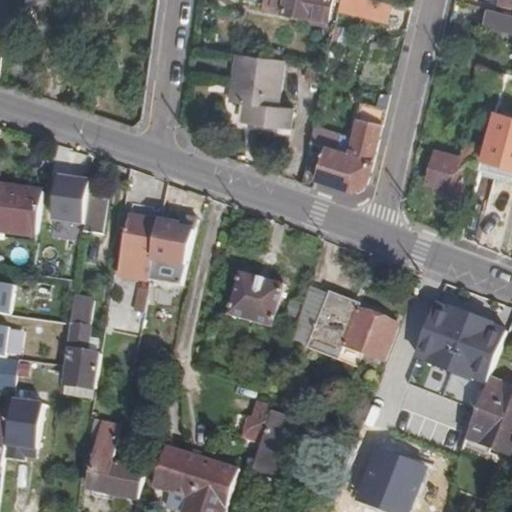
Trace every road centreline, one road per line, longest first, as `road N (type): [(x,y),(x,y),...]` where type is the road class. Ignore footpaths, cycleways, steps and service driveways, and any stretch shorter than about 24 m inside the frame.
road 1 (residential): [(381,235),(434,0)]
road 2 (tertiary): [(381,235),(159,161)]
road 3 (tertiary): [(159,161),(0,106)]
road 4 (residential): [(159,161),(179,0)]
road 5 (tertiary): [(511,284),(381,235)]
